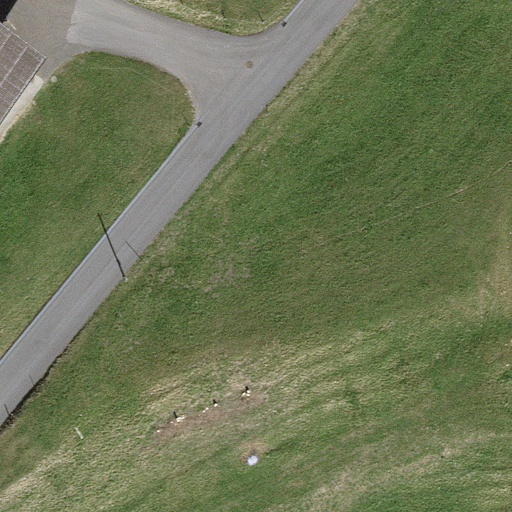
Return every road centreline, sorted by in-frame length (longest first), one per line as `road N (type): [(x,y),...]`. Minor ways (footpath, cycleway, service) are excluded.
road 1 (residential): [(0,386),(329,0)]
road 2 (track): [(264,76),(60,0)]
